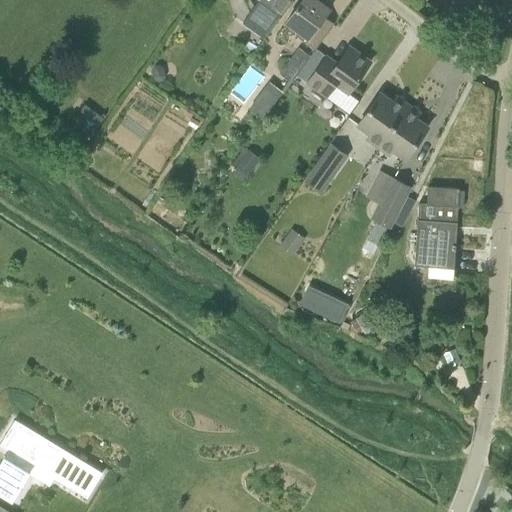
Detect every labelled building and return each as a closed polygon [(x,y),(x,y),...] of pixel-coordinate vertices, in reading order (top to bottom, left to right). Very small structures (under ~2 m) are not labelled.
[(263,0),(258,0),(251,11),(243,23),(264,38),(291,0),(274,0),(271,5),(263,0)] [(316,49),(335,23),(325,16),(330,9),(318,0),(302,0),(287,22),(300,31),(297,36),(316,49)] [(300,47),(296,53),(284,45),(269,65),(292,81),(311,55),(300,47)] [(334,68),(324,60),(311,78),(330,92),(339,79),(352,88),(371,61),(350,46),(334,68)] [(263,118),(283,92),(270,82),(250,108),(263,118)] [(393,102),(381,93),(359,125),(371,133),(368,138),(379,146),(407,105),(397,97),(393,102)] [(416,118),(419,113),(407,105),(379,146),(393,156),(397,152),(406,158),(428,127),(416,118)] [(200,123),(192,118),(188,124),(196,129),(200,123)] [(349,154),(332,142),(305,181),(323,193),(349,154)] [(248,176),(261,159),(248,149),(235,167),(248,176)] [(483,160),(472,159),(472,173),(482,173),(483,173),(483,160)] [(394,179),(377,211),(373,218),(376,221),(388,227),(389,227),(410,187),(394,179)] [(460,188),(429,186),(428,203),(420,203),(416,264),(428,265),(428,276),(454,278),(459,206),(462,206),(465,190),(460,190),(460,188)] [(379,245),(388,227),(376,221),(362,248),(373,254),(378,245),(379,245)] [(281,246),(295,254),(306,237),(292,228),(281,246)] [(349,303),(335,297),(326,316),(340,323),(349,303)] [(365,333),(383,323),(373,307),(356,317),(350,321),(355,329),(361,325),(365,333)] [(450,367),(461,362),(455,348),(444,354),(450,367)] [(35,462),(86,493),(98,474),(21,427),(9,446),(2,442),(0,445),(9,450),(5,457),(4,456),(3,458),(4,459),(0,465),(0,491),(12,499),(28,474),(29,474),(30,472),(29,472),(33,465),(35,462)]
